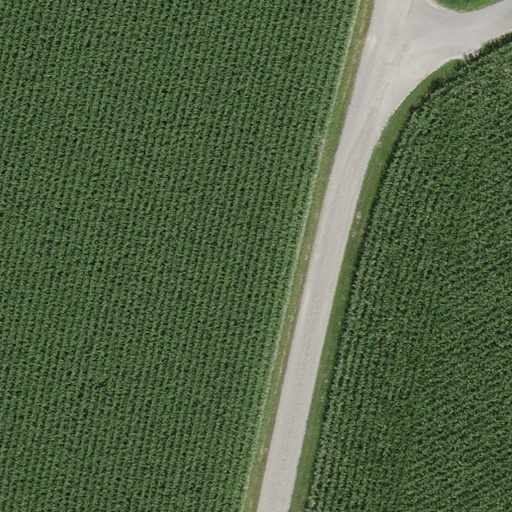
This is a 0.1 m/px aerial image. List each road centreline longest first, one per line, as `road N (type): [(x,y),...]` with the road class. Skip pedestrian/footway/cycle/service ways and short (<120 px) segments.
road 1 (track): [(398,0),(318,301),(276,511)]
road 2 (track): [(390,35),(438,43),(511,9)]
